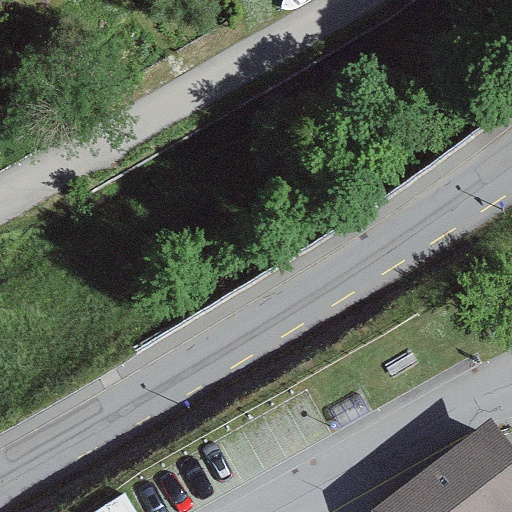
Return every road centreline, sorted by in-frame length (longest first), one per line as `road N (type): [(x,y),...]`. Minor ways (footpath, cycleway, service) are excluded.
road 1 (residential): [(511,164),(0,480)]
road 2 (residential): [(0,206),(348,0)]
road 3 (residential): [(511,387),(275,511)]
